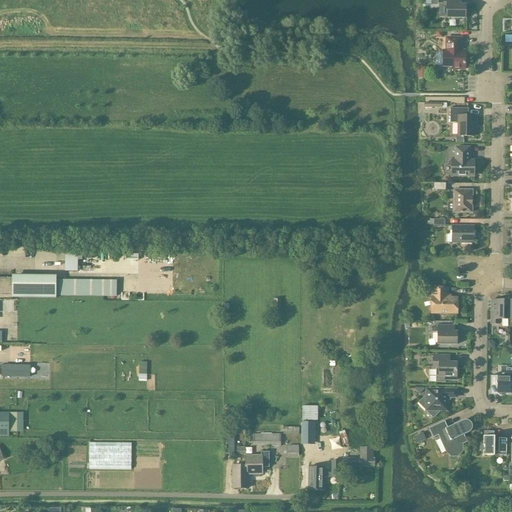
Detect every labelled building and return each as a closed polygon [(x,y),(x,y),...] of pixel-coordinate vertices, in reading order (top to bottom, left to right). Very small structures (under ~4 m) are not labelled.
[(466,18),(466,5),(457,5),(457,0),(443,0),(443,6),(447,6),(447,18),(466,18)] [(465,69),(466,51),(462,51),(462,38),(446,38),(446,51),(443,50),(443,67),(453,67),(453,69),(465,69)] [(418,110),(441,109),(441,100),(423,100),(423,104),(418,104),(418,110)] [(475,136),(475,116),(469,116),(469,108),(450,108),(450,123),(458,123),(458,136),(475,136)] [(451,176),(472,176),(474,176),(475,160),(470,160),(470,147),(456,147),(456,160),(452,160),(451,176)] [(472,212),(472,190),(454,190),(454,201),(450,201),(449,202),(448,209),(450,210),(454,210),(454,212),(472,212)] [(473,243),(474,226),(452,226),(452,242),(473,243)] [(78,271),(77,252),(65,253),(66,271),(78,271)] [(57,278),(12,278),(0,278),(0,295),(12,295),(12,297),(56,298),(56,296),(117,297),(117,281),(57,280),(57,278)] [(457,314),(458,298),(448,298),(448,288),(432,288),(432,298),(431,313),(457,314)] [(281,314),(281,299),(274,299),(273,314),(281,314)] [(510,319),(510,301),(498,300),(492,300),(491,312),(491,324),(500,324),(500,319),(510,319)] [(457,345),(457,332),(448,332),(448,326),(434,326),(434,332),(438,332),(438,345),(457,345)] [(345,332),(345,349),(353,349),(353,332),(345,332)] [(446,382),(446,380),(457,380),(457,363),(449,363),(449,356),(433,356),(433,369),(436,369),(436,382),(446,382)] [(20,358),(2,358),(2,379),(12,379),(12,367),(20,367),(20,358)] [(490,393),(498,393),(498,394),(499,395),(500,395),(500,396),(501,396),(502,395),(503,395),(503,394),(503,393),(511,394),(511,368),(507,368),(507,374),(497,373),(497,376),(491,376),(490,393)] [(456,397),(456,390),(427,389),(427,395),(419,403),(434,418),(441,410),(447,410),(447,402),(446,401),(451,397),(456,397)] [(302,405),(301,420),(317,420),(317,405),(302,405)] [(0,433),(12,433),(12,410),(0,410),(0,433)] [(464,420),(463,421),(448,427),(445,421),(429,428),(433,438),(438,435),(446,452),(451,457),(458,456),(463,451),(463,444),(467,442),(464,435),(469,433),(470,432),(471,431),(472,430),(472,429),(472,428),(472,427),(472,426),(472,425),(472,424),(471,423),(471,422),(470,422),(469,421),(468,421),(467,420),(466,420),(465,420),(464,420)] [(301,434),(315,434),(315,421),(301,422),(301,434)] [(483,451),(483,455),(506,456),(507,439),(499,438),(499,440),(495,440),(495,436),(494,436),(494,431),(484,431),(484,436),(484,445),(483,445),(482,445),(482,446),(481,446),(481,447),(480,447),(480,448),(480,449),(481,450),(482,451),(483,451)] [(365,444),(361,432),(347,436),(350,449),(365,444)] [(416,443),(425,439),(423,433),(413,437),(416,443)] [(280,445),(280,434),(253,435),(253,446),(280,445)] [(226,454),(234,454),(234,438),(226,438),(226,454)] [(131,475),(132,443),(90,443),(89,475),(131,475)] [(287,446),(287,457),(299,457),(299,446),(287,446)] [(348,466),(354,466),(375,466),(375,459),(373,459),(373,447),(360,447),(360,458),(343,458),(343,466),(348,466)] [(246,456),(246,466),(248,466),(249,474),(253,474),(253,475),(254,477),(260,477),(262,475),(262,474),(263,474),(263,469),(269,469),(269,452),(261,452),(261,456),(246,456)] [(340,477),(340,475),(340,460),(331,459),(331,477),(340,477)] [(249,488),(249,474),(248,466),(246,466),(233,466),(233,488),(249,488)] [(323,489),(324,467),(309,467),(309,489),(323,489)]
